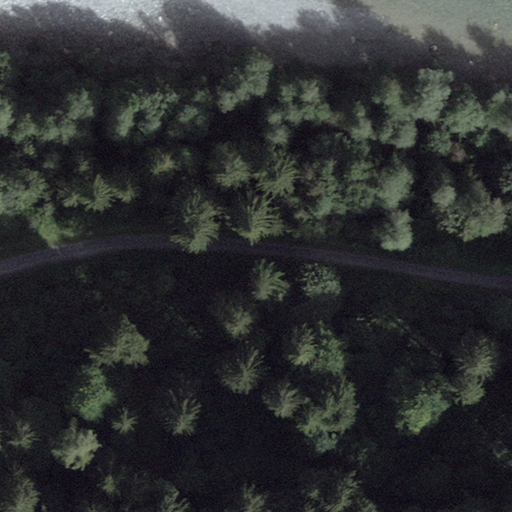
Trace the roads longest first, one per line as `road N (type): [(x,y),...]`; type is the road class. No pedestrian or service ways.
road 1 (track): [(0,271),(68,251),(148,241),(247,242),(511,282)]
road 2 (track): [(511,493),(367,511)]
